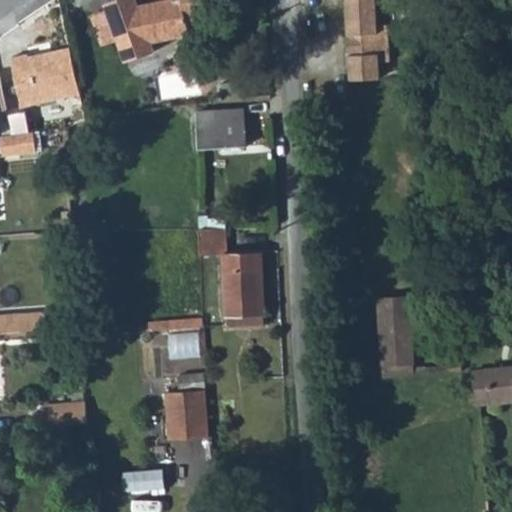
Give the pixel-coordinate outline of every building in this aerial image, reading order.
[(138,0),(112,0),(107,2),(110,9),(121,39),(128,61),(157,51),(153,40),(192,32),(189,19),(207,15),(204,0),(159,0),(158,1),(141,6),(138,0)] [(350,0),(352,35),(360,34),(361,54),(353,55),(354,79),(383,78),(382,62),(393,61),(391,24),(381,25),(379,0),(350,0)] [(121,39),(110,9),(94,15),(105,45),(121,39)] [(360,34),(352,35),(353,55),(361,54),(360,34)] [(81,95),(72,49),(53,52),(53,54),(30,58),(30,57),(29,54),(12,57),(22,106),(81,95)] [(0,111),(8,111),(1,75),(0,74),(0,111)] [(241,82),(221,85),(223,100),(243,98),(241,82)] [(245,111),(198,114),(199,149),(246,146),(245,111)] [(36,132),(1,136),(4,156),(38,152),(36,132)] [(211,220),(211,228),(227,227),(227,219),(211,220)] [(211,228),(201,228),(202,255),(225,255),(226,266),(223,266),(223,272),(227,273),(229,326),(266,325),(264,252),(229,253),(228,235),(232,235),(232,227),(227,227),(211,228)] [(412,301),(381,303),(384,368),(415,367),(412,301)] [(21,311),(0,311),(0,330),(23,329),(21,311)] [(463,364),(449,365),(450,374),(462,374),(463,364)] [(415,367),(384,368),(384,379),(415,379),(415,367)] [(511,368),(475,373),(478,408),(511,404),(511,368)] [(185,387),(208,385),(207,370),(184,373),(185,387)] [(208,389),(184,391),(185,439),(212,437),(208,389)] [(185,439),(184,391),(168,392),(172,440),(185,439)] [(42,401),(42,407),(88,403),(88,397),(42,401)] [(42,407),(44,426),(89,422),(88,403),(42,407)]
